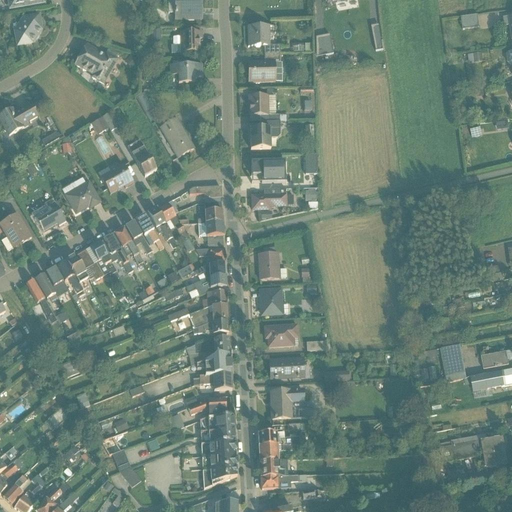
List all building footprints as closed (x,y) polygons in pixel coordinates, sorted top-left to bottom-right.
[(5,0),(8,10),(43,4),(42,0),(5,0)] [(169,0),(170,19),(199,18),(198,0),(169,0)] [(32,45),(40,30),(37,13),(21,18),(12,32),(13,47),(32,45)] [(476,13),(465,13),(466,30),(478,29),(476,13)] [(245,47),(267,47),(267,26),(245,26),(245,47)] [(386,29),(380,30),(383,54),(390,52),(386,29)] [(179,56),(200,55),(199,33),(179,34),(179,56)] [(158,34),(157,45),(166,46),(167,35),(158,34)] [(323,39),(323,57),(338,57),(338,39),(323,39)] [(70,69),(101,86),(114,63),(83,46),(70,69)] [(318,46),(298,47),(298,56),(318,56),(318,46)] [(245,84),(273,84),(272,64),(244,65),(245,84)] [(201,85),(201,66),(168,66),(168,86),(201,85)] [(245,119),(266,118),(265,96),(244,97),(245,119)] [(25,125),(36,119),(26,100),(0,113),(0,127),(6,138),(26,127),(25,125)] [(310,116),(319,116),(319,105),(310,104),(310,116)] [(176,161),(193,151),(174,119),(157,129),(176,161)] [(247,150),(268,150),(268,129),(247,129),(247,150)] [(322,129),(312,129),(312,144),(322,144),(322,129)] [(63,134),(48,142),(52,150),(67,141),(63,134)] [(141,179),(154,172),(140,149),(127,156),(141,179)] [(324,179),(324,159),(312,159),(312,178),(324,179)] [(283,164),(249,164),(249,178),(259,178),(259,186),(283,186),(283,164)] [(108,197),(132,185),(122,167),(99,179),(108,197)] [(41,168),(34,169),(36,178),(43,177),(41,168)] [(74,219),(99,205),(87,183),(62,197),(74,219)] [(188,201),(219,200),(219,190),(187,190),(188,201)] [(312,204),(323,205),(324,194),(312,193),(312,204)] [(285,213),(285,196),(249,196),(249,213),(285,213)] [(41,236),(63,224),(52,203),(30,215),(41,236)] [(165,224),(173,219),(164,204),(155,209),(165,224)] [(154,231),(162,225),(152,210),(144,215),(154,231)] [(202,225),(220,224),(220,212),(202,213),(202,225)] [(0,234),(10,251),(29,240),(15,215),(0,222),(0,234)] [(142,237),(151,232),(141,217),(132,222),(142,237)] [(130,242),(139,238),(130,223),(122,228),(130,242)] [(202,225),(203,239),(221,238),(220,224),(202,225)] [(119,249),(128,244),(120,229),(111,234),(119,249)] [(190,247),(195,245),(192,235),(187,237),(190,247)] [(108,257),(118,251),(109,236),(99,241),(108,257)] [(203,250),(221,249),(221,238),(203,239),(203,250)] [(95,265),(104,259),(96,243),(86,249),(95,265)] [(80,273),(91,267),(82,251),(72,258),(80,273)] [(205,266),(223,265),(223,252),(204,253),(205,266)] [(257,282),(278,281),(277,255),(255,257),(257,282)] [(80,273),(72,258),(61,264),(70,279),(80,273)] [(62,283),(70,279),(61,264),(54,268),(62,283)] [(205,266),(205,279),(224,279),(223,265),(205,266)] [(50,289),(60,283),(51,269),(42,275),(50,289)] [(185,276),(190,283),(196,279),(192,272),(185,276)] [(309,273),(309,286),(318,286),(318,273),(309,273)] [(43,301),(52,296),(41,276),(32,281),(43,301)] [(179,290),(187,285),(182,276),(174,281),(179,290)] [(206,290),(224,289),(224,279),(205,279),(206,290)] [(34,305),(41,302),(30,282),(23,286),(34,305)] [(164,288),(168,294),(176,289),(172,283),(164,288)] [(259,320),(281,318),(279,291),(256,293),(259,320)] [(209,308),(226,308),(226,294),(208,294),(209,308)] [(209,308),(209,324),(226,324),(226,308),(209,308)] [(177,327),(184,325),(187,336),(201,331),(195,312),(174,319),(177,327)] [(67,327),(75,325),(73,317),(65,320),(67,327)] [(209,337),(226,336),(226,324),(209,324),(209,337)] [(297,348),(296,327),(262,328),(263,350),(297,348)] [(24,345),(31,340),(26,333),(19,338),(24,345)] [(206,356),(228,356),(227,340),(205,341),(206,356)] [(472,383),(471,350),(451,351),(451,384),(472,383)] [(206,356),(207,378),(228,377),(228,356),(206,356)] [(490,372),(511,371),(511,356),(490,357),(490,372)] [(267,382),(302,381),(302,360),(266,362),(267,382)] [(442,370),(436,371),(437,383),(444,382),(442,370)] [(356,375),(331,375),(331,385),(356,385),(356,375)] [(207,393),(229,392),(228,377),(207,378),(207,393)] [(141,402),(151,398),(148,391),(138,395),(141,402)] [(302,404),(302,391),(267,393),(269,423),(290,421),(290,405),(302,404)] [(88,415),(98,411),(93,399),(84,402),(88,415)] [(205,416),(223,416),(223,401),(206,401),(205,416)] [(31,402),(27,404),(30,412),(35,410),(31,402)] [(61,433),(76,425),(69,412),(54,421),(61,433)] [(0,428),(3,431),(11,421),(6,417),(0,424),(0,428)] [(201,448),(234,446),(232,419),(207,421),(199,424),(201,448)] [(187,420),(176,421),(177,433),(188,432),(187,420)] [(131,423),(120,428),(125,438),(135,433),(131,423)] [(54,424),(48,428),(55,437),(61,433),(54,424)] [(256,445),(274,444),(274,434),(255,435),(256,445)] [(24,438),(17,441),(19,447),(26,445),(24,438)] [(511,473),(511,443),(489,446),(488,440),(454,444),(457,466),(463,465),(464,475),(471,474),(470,462),(493,460),(495,475),(511,473)] [(256,445),(256,454),(275,454),(274,444),(256,445)] [(162,445),(156,447),(158,454),(165,452),(162,445)] [(203,492),(236,480),(235,457),(234,446),(201,448),(203,492)] [(81,454),(67,459),(72,473),(86,468),(81,454)] [(256,464),(275,464),(275,454),(256,454),(256,464)] [(132,455),(121,459),(134,493),(144,489),(132,455)] [(256,464),(257,480),(275,480),(275,464),(256,464)] [(47,494),(53,487),(43,478),(37,485),(47,494)] [(320,490),(320,479),(297,479),(297,490),(320,490)] [(257,492),(276,492),(275,480),(257,480),(257,492)] [(54,499),(63,493),(59,487),(50,494),(54,499)] [(9,508),(20,496),(11,489),(0,501),(9,508)] [(55,503),(61,509),(71,499),(66,493),(55,503)] [(327,502),(325,493),(308,496),(310,505),(327,502)] [(11,510),(13,511),(28,511),(33,506),(21,497),(11,510)] [(49,511),(52,509),(42,502),(34,511),(49,511)] [(213,511),(236,511),(237,503),(219,506),(214,508),(213,511)]
